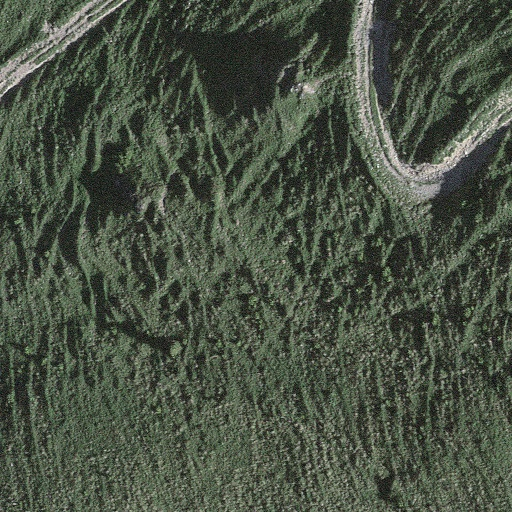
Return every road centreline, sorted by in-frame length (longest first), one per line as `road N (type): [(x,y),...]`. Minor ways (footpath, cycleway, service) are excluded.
road 1 (track): [(379,0),(371,100),(385,148),(408,174),(427,179),(460,160),(511,104)]
road 2 (track): [(0,90),(113,0)]
